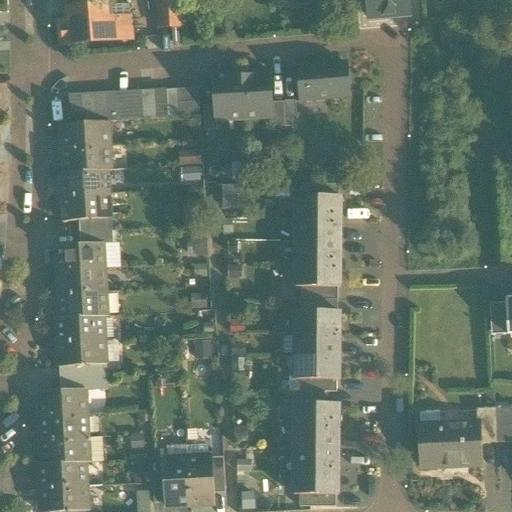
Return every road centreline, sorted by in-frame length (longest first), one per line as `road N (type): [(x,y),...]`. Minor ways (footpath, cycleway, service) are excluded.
road 1 (residential): [(394,511),(399,39),(29,67)]
road 2 (residential): [(29,67),(30,169),(0,455)]
